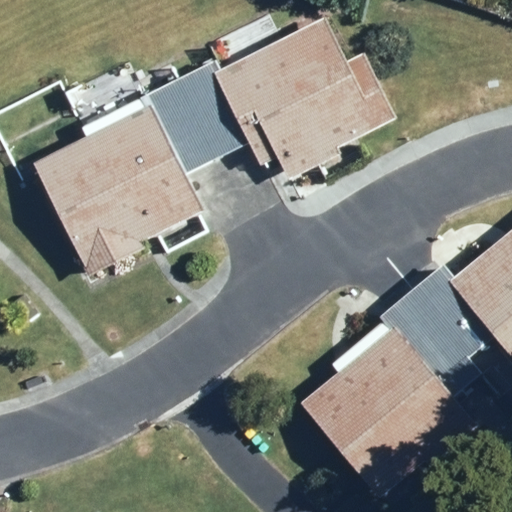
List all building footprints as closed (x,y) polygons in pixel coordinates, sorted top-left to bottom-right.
[(202,65),(168,82),(208,161),(241,145),(252,168),(270,159),(279,178),(292,171),(294,174),(312,165),(319,178),(357,159),(347,140),(387,119),(354,55),(338,63),(315,18),(206,73),(202,65)] [(202,230),(176,178),(208,161),(168,82),(141,96),(145,104),(27,164),(83,275),(136,248),(133,243),(153,232),(162,251),(202,230)] [(511,224),(447,279),(436,266),(405,291),(460,358),(485,338),(511,371),(511,224)] [(473,374),(460,358),(405,291),(373,318),(383,329),(292,405),(370,499),(413,463),(418,469),(469,427),(444,398),(473,374)] [(468,410),(493,439),(511,422),(511,418),(489,392),(468,410)]
